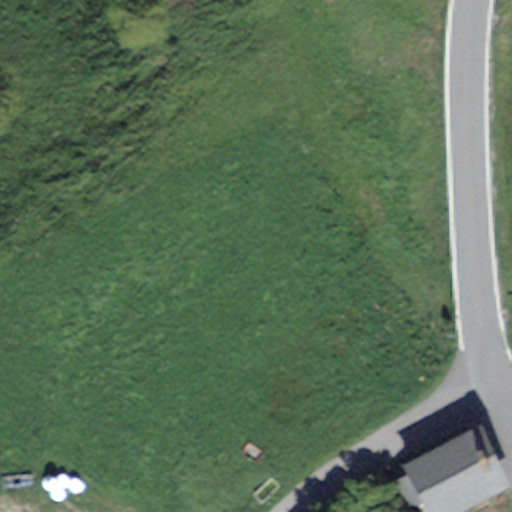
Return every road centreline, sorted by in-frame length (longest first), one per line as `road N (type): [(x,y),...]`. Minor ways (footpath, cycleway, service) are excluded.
road 1 (tertiary): [(472,0),(471,209),(488,380),(504,427)]
road 2 (track): [(488,380),(364,454),(292,511)]
